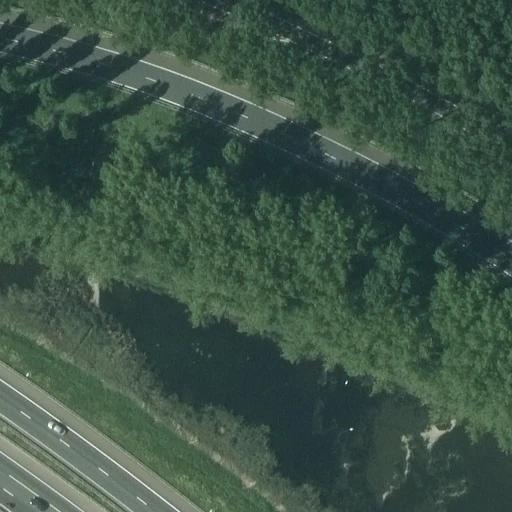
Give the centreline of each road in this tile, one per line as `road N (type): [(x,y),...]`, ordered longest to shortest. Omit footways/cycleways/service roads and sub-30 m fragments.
road 1 (motorway): [(511,265),(349,169),(213,105),(0,43)]
road 2 (motorway): [(511,154),(457,117),(198,0)]
road 3 (motorway): [(153,511),(0,399)]
